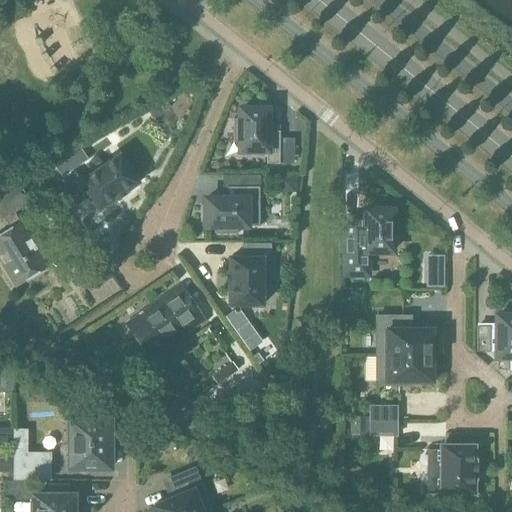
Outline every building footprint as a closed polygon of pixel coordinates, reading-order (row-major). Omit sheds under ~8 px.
[(59,53),(46,53),(47,67),(60,66),(59,53)] [(279,139),(267,139),(267,111),(261,111),(261,107),(246,107),(246,111),(240,111),(240,119),(233,119),(233,143),(240,143),(240,152),(266,152),(266,164),(279,164),(279,139)] [(280,145),(280,157),(292,157),(292,145),(280,145)] [(126,192),(137,184),(119,157),(80,183),(74,174),(63,182),(78,204),(89,196),(98,210),(110,202),(111,203),(126,192)] [(64,160),(54,167),(62,178),(72,171),(64,160)] [(297,177),(280,177),(280,183),(291,183),(291,191),(297,191),(297,177)] [(0,259),(15,285),(47,266),(21,222),(18,224),(11,212),(27,202),(15,181),(0,189),(0,218),(2,217),(9,229),(0,234),(0,259)] [(233,200),(205,200),(205,206),(201,206),(202,222),(205,221),(205,227),(214,227),(214,234),(238,234),(238,227),(259,227),(259,188),(233,188),(233,200)] [(98,222),(119,244),(140,225),(119,203),(98,222)] [(345,226),(344,275),(367,275),(367,253),(392,253),(392,244),(399,244),(399,220),(392,220),(392,212),(386,212),(386,208),(370,208),(370,212),(365,212),(365,226),(345,226)] [(269,259),(269,246),(242,245),(242,259),(229,259),(229,273),(228,273),(228,292),(229,292),(229,306),(262,306),(262,260),(269,259)] [(426,287),(442,287),(443,257),(426,257),(426,287)] [(171,345),(204,322),(179,286),(126,324),(147,354),(167,340),(171,345)] [(237,320),(230,325),(249,351),(260,342),(240,313),(235,316),(237,320)] [(476,327),(476,353),(489,353),(489,352),(496,352),(496,371),(508,371),(508,370),(511,370),(511,313),(502,314),(502,317),(496,317),(496,330),(489,330),(489,327),(476,327)] [(376,357),(400,357),(434,357),(434,336),(432,336),(432,331),(402,331),(402,317),(376,317),(376,357)] [(400,357),(376,357),(376,383),(380,383),(380,386),(398,386),(398,383),(432,383),(432,377),(434,377),(434,357),(400,357)] [(236,371),(232,364),(213,377),(218,384),(236,371)] [(396,422),(396,407),(369,407),(369,422),(396,422)] [(351,416),(350,434),(366,434),(367,416),(351,416)] [(69,469),(109,469),(109,452),(107,452),(107,446),(109,446),(109,440),(113,440),(113,430),(109,430),(109,423),(83,423),(83,420),(66,420),(66,436),(69,436),(69,452),(66,452),(66,463),(69,463),(69,469)] [(396,436),(396,422),(369,422),(369,436),(396,436)] [(0,443),(13,443),(13,429),(0,429),(0,443)] [(440,447),(440,494),(473,494),(473,480),(474,480),(474,461),(473,461),(473,447),(470,447),(470,440),(444,440),(444,447),(440,447)] [(13,453),(13,459),(13,481),(25,481),(25,453),(13,453)] [(11,456),(0,456),(0,473),(11,473),(11,456)] [(208,511),(212,511),(195,469),(170,479),(177,497),(150,508),(151,511),(208,511)] [(72,511),(73,497),(69,497),(69,485),(47,485),(47,497),(33,497),(33,502),(30,502),(29,511),(72,511)]
